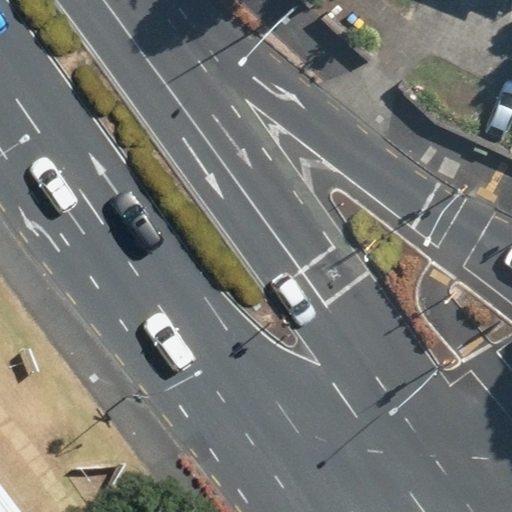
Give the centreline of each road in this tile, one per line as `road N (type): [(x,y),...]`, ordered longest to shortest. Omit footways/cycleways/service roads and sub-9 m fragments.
road 1 (primary): [(328,511),(0,107)]
road 2 (primary): [(170,72),(305,267),(457,461)]
road 3 (primary): [(170,72),(511,262)]
